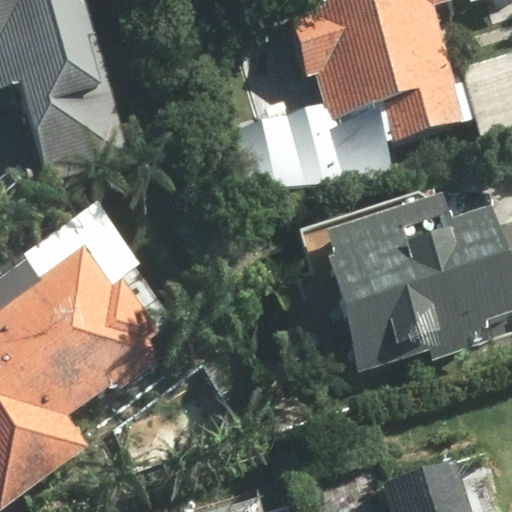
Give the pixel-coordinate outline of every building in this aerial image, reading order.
[(0,0),(0,84),(4,100),(24,94),(32,121),(33,121),(52,186),(137,161),(104,49),(114,46),(102,5),(119,0),(0,0)] [(493,159),(511,153),(511,60),(470,71),(473,85),(461,88),(443,15),(481,6),(479,0),(316,0),(311,1),(314,12),(299,16),(316,86),(331,82),(342,125),(390,113),(397,144),(484,122),(493,159)] [(458,201),(337,238),(380,379),(501,342),(497,328),(511,322),(511,218),(511,217),(467,230),(458,201)] [(0,503),(5,511),(8,511),(99,451),(78,420),(179,352),(135,286),(124,294),(98,256),(52,287),(55,292),(4,326),(0,320),(0,503)] [(398,511),(504,511),(492,461),(392,488),(398,511)]
